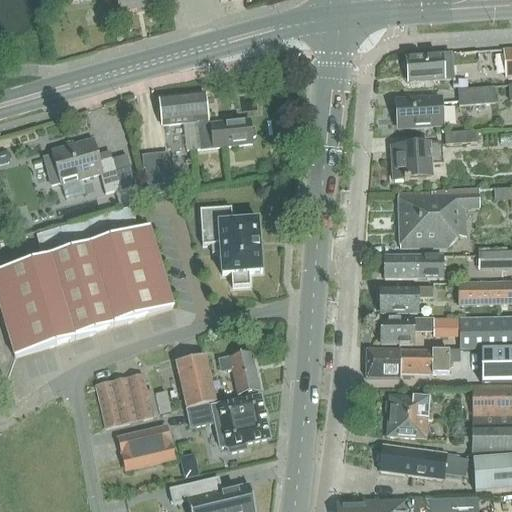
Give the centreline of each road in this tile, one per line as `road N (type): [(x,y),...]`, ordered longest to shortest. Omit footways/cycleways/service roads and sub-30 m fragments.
road 1 (tertiary): [(0,106),(340,16)]
road 2 (residential): [(323,511),(346,280),(316,255)]
road 3 (tertiary): [(289,511),(316,255)]
road 4 (tertiary): [(316,255),(340,16)]
road 5 (tertiary): [(511,5),(340,16)]
